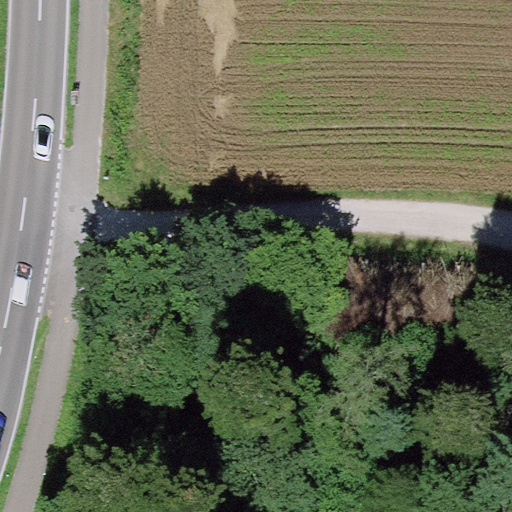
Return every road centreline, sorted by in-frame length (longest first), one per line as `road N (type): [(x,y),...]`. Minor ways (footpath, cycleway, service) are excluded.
road 1 (track): [(21,232),(348,223),(511,236)]
road 2 (tertiary): [(41,0),(18,263),(0,343)]
